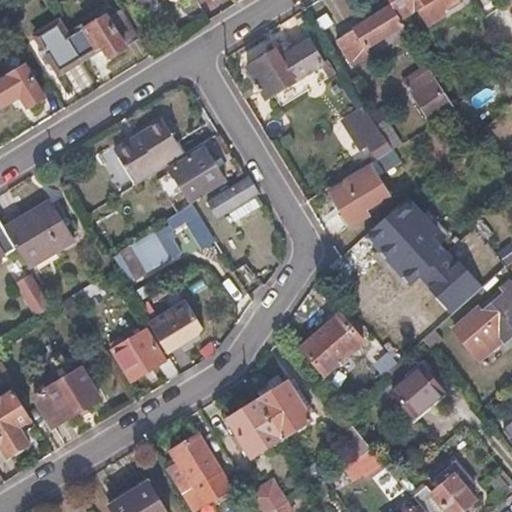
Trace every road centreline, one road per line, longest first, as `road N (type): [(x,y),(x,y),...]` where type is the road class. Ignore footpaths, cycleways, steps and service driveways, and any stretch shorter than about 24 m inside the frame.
road 1 (residential): [(184,56),(292,225),(300,260),(225,369),(0,508)]
road 2 (residential): [(0,167),(184,56)]
